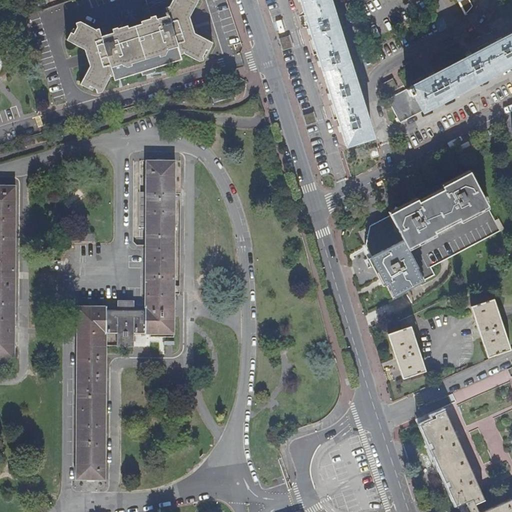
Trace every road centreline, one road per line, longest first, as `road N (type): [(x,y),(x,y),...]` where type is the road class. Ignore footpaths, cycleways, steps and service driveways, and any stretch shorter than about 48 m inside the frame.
road 1 (tertiary): [(408,511),(313,212)]
road 2 (residential): [(0,135),(263,56)]
road 3 (residential): [(511,108),(313,212)]
road 4 (tertiary): [(313,212),(263,56)]
